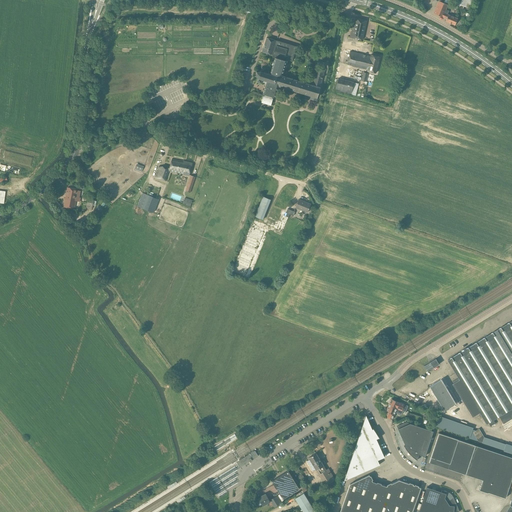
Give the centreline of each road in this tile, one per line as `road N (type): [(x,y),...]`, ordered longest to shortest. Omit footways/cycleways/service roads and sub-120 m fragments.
road 1 (unclassified): [(143,123),(186,100),(235,105),(269,24),(305,11),(348,11),(352,0)]
road 2 (secondary): [(511,83),(425,26),(355,0)]
road 3 (unclassified): [(363,395),(511,298)]
road 4 (unclassified): [(301,183),(166,142),(143,123)]
road 5 (unclassified): [(238,496),(248,470),(363,395)]
road 6 (unclassified): [(468,511),(456,486),(402,463),(363,395)]
road 7 (unclassified): [(511,63),(388,0)]
road 8 (unclassified): [(75,151),(94,15)]
